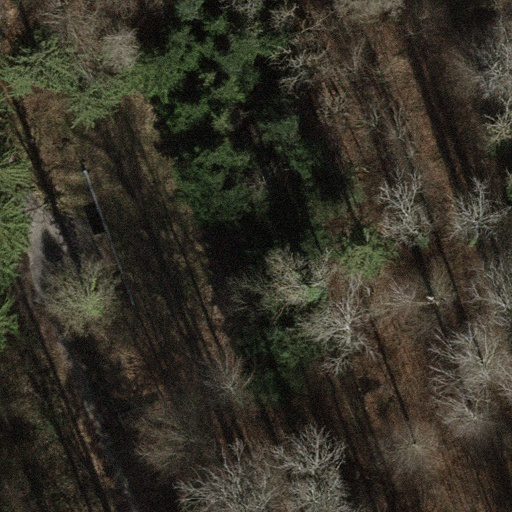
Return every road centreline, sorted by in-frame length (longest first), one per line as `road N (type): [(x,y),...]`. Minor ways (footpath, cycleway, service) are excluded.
road 1 (track): [(0,205),(70,373)]
road 2 (track): [(70,373),(34,511)]
